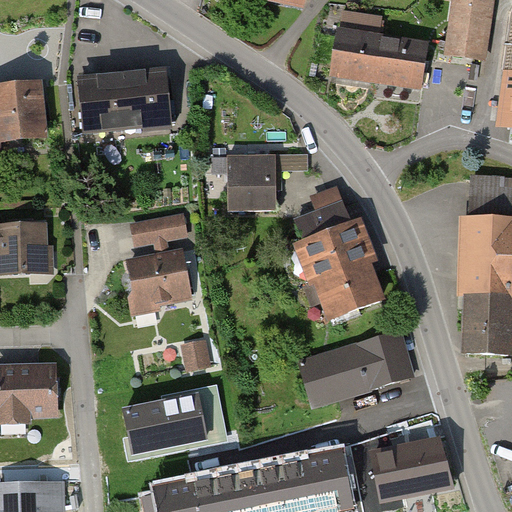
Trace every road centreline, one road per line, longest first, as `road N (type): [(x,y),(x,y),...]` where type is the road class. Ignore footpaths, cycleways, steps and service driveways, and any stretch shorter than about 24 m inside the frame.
road 1 (tertiary): [(146,0),(288,90),(368,174),(402,233),(493,511)]
road 2 (residential): [(95,511),(79,331),(0,336)]
